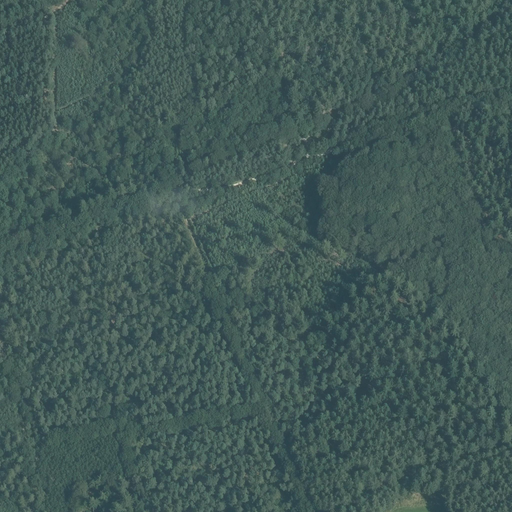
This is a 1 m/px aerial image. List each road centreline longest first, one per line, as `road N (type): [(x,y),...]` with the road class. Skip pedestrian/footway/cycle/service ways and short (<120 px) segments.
road 1 (track): [(161,188),(224,188),(422,122),(511,105)]
road 2 (track): [(175,189),(312,511)]
road 3 (track): [(161,188),(370,101),(424,70)]
road 4 (track): [(0,330),(36,511)]
road 5 (track): [(0,261),(161,188)]
road 6 (track): [(250,0),(309,159)]
road 7 (track): [(130,0),(194,23),(262,0)]
